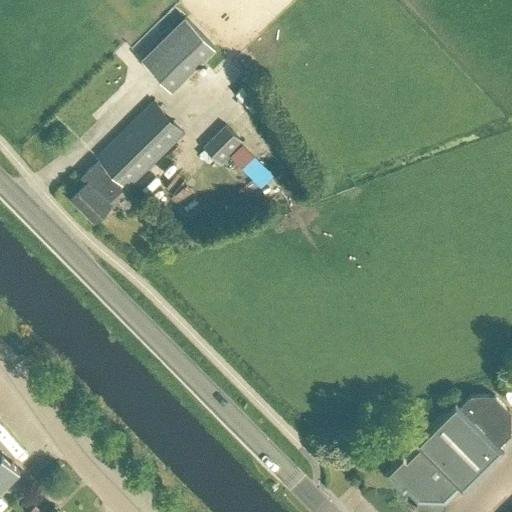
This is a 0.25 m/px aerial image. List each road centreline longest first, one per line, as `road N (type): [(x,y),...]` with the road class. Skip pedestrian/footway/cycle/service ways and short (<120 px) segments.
road 1 (secondary): [(325,511),(0,183)]
road 2 (unclassified): [(128,511),(0,352)]
